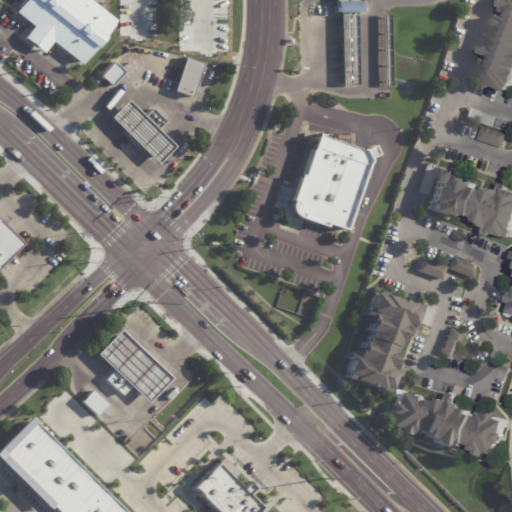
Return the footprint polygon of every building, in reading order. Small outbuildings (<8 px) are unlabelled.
[(84,0),(112,22),(79,63),(56,44),(57,43),(15,9),(22,0),(84,0)] [(361,0),(361,7),(360,7),(360,12),(356,12),(358,85),(342,85),(340,12),(336,12),(336,7),(335,7),(335,0),(361,0)] [(496,89),(480,83),(480,84),(476,83),(484,61),(487,62),(489,55),(485,54),(488,46),(487,46),(496,23),(497,24),(501,13),(504,15),(507,7),(504,6),(507,0),(511,0),(511,91),(497,86),(496,89)] [(382,85),(381,14),(389,14),(390,85),(382,85)] [(202,64),(191,98),(173,92),(185,57),(203,63),(202,64)] [(100,77),(113,62),(124,72),(111,87),(100,77)] [(155,164),(108,117),(125,100),(142,117),(151,108),(164,121),(156,130),(172,147),(155,164)] [(469,108),(499,118),(496,128),(466,118),(469,108)] [(499,146),(480,140),(485,127),(508,135),(503,148),(499,146)] [(355,147),(362,149),(362,148),(366,149),(376,144),(380,154),(370,159),(346,229),(326,222),(325,227),(300,218),(293,215),(290,211),(289,206),(300,174),(303,175),(317,132),(321,134),(321,135),(355,147)] [(417,192),(427,162),(437,165),(427,195),(417,192)] [(511,238),(499,233),(497,238),(488,234),(491,228),(484,225),(485,223),(479,220),(480,218),(469,214),(468,217),(462,215),(461,217),(454,215),(451,222),(444,219),(445,215),(427,208),(438,181),(440,176),(438,175),(442,166),(446,168),(447,167),(460,172),(461,168),(469,171),(466,177),(474,180),(473,182),(480,184),(478,187),(488,191),(489,188),(498,191),(499,188),(503,190),(506,183),(511,185),(511,238)] [(0,265),(0,223),(21,244),(0,265)] [(473,264),(478,266),(472,279),(449,270),(454,257),(473,264)] [(443,273),(440,280),(417,272),(421,258),(445,267),(443,273)] [(387,296),(396,300),(397,298),(404,301),(404,302),(409,304),(410,303),(418,306),(412,324),(416,326),(413,333),(406,331),(403,339),(401,338),(400,343),(396,342),(393,352),(396,353),(393,360),(396,361),(393,368),(400,370),(397,378),(393,376),(386,395),(378,392),(379,390),(353,380),(352,382),(344,379),(346,374),(350,361),(346,360),(349,352),(355,355),(358,348),(360,349),(363,342),(366,343),(370,332),(364,330),(370,317),(363,314),(365,307),(369,309),(376,291),(387,295),(387,296)] [(511,314),(511,291),(503,310),(511,314)] [(433,306),(436,307),(429,327),(419,324),(426,303),(433,306)] [(456,331),(462,333),(453,358),(440,353),(449,328),(456,331)] [(169,379),(145,403),(128,387),(120,396),(103,380),(112,371),(94,355),(118,330),(169,379)] [(96,417),(80,402),(91,391),(107,405),(96,417)] [(396,391),(408,394),(409,392),(419,394),(419,398),(425,399),(424,403),(434,406),(435,402),(442,404),(443,400),(451,402),(453,395),(461,397),(459,405),(467,407),(466,410),(473,412),(472,417),(481,419),(482,415),(488,416),(489,414),(500,417),(499,419),(511,423),(509,431),(507,430),(505,436),(507,437),(505,447),(500,446),(497,458),(489,456),(488,460),(478,457),(479,454),(472,452),(473,448),(464,446),(462,455),(454,454),(455,452),(447,450),(447,451),(439,449),(439,447),(432,445),(433,441),(425,439),(426,435),(421,434),(421,433),(416,432),(415,436),(408,434),(408,437),(397,434),(398,430),(390,428),(393,416),(390,415),(392,404),(395,405),(396,399),(393,398),(395,391),(396,391)] [(40,430),(122,511),(47,511),(0,465),(0,445),(28,418),(40,430)] [(190,488),(213,511),(255,511),(260,508),(247,495),(253,489),(245,481),(239,487),(231,479),(237,473),(221,457),(190,488)]
